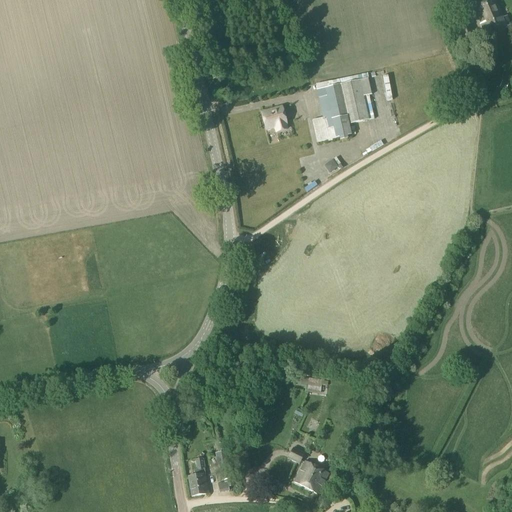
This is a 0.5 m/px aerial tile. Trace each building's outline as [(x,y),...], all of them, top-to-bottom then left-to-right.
[(488,0),(472,7),(480,25),(479,26),(484,37),(509,26),(506,17),(502,19),(494,0),(488,0)] [(454,27),(461,45),(477,39),(470,21),(454,27)] [(376,72),(377,78),(386,76),(390,100),(396,98),(391,69),(376,72)] [(312,121),(317,144),(339,139),(340,141),(347,140),(346,137),(351,136),(348,125),(368,121),(363,97),(372,95),(368,79),(316,91),(323,119),(312,121)] [(502,82),(499,89),(505,92),(508,84),(502,82)] [(261,114),(266,131),(275,128),(277,133),(286,130),(285,125),(286,125),(282,109),(261,114)] [(325,168),(329,174),(336,169),(332,163),(325,168)] [(269,200),(247,211),(251,219),(273,208),(269,200)] [(321,387),(326,388),(327,382),(308,379),(307,387),(321,389),(321,387)] [(287,460),(298,466),(304,455),(292,449),(287,460)] [(216,455),(219,469),(230,467),(227,453),(216,455)] [(194,477),(188,478),(191,498),(208,495),(204,471),(202,459),(195,460),(197,472),(193,473),(194,477)] [(293,483),(318,495),(328,475),(304,463),(293,483)] [(435,481),(445,487),(450,478),(440,472),(435,481)] [(224,480),(225,484),(227,483),(227,487),(234,486),(232,479),(224,480)]
